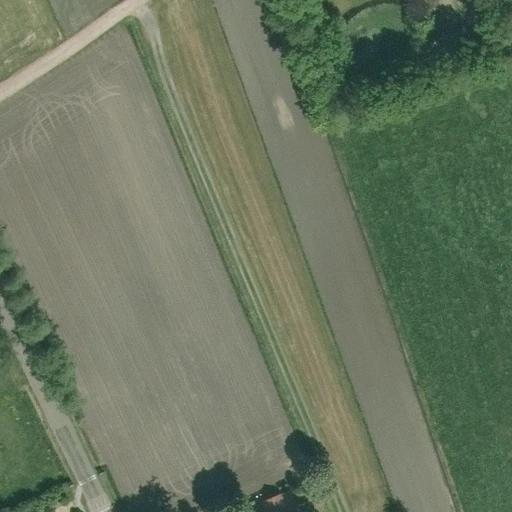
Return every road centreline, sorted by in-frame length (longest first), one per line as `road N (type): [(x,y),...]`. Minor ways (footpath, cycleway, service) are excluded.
road 1 (unclassified): [(100,511),(0,303)]
road 2 (unknown): [(0,93),(127,9),(141,13)]
